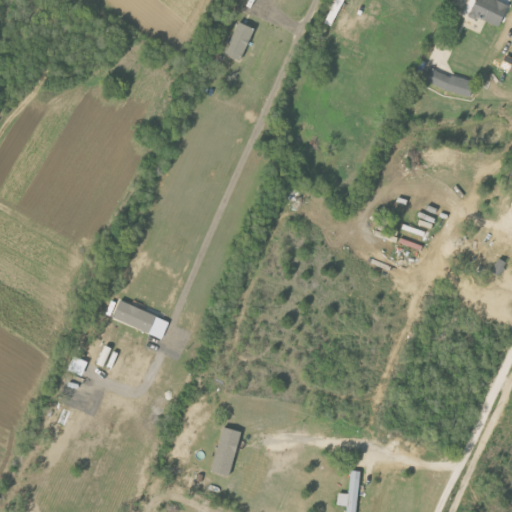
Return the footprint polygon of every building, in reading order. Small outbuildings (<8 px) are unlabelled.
[(499,28),(511,6),(498,0),(477,0),(470,13),(499,28)] [(243,61),(257,29),(241,22),(227,54),(243,61)] [(471,98),(476,82),(428,68),(423,83),(471,98)] [(493,272),(502,277),(509,263),(500,258),(493,272)] [(159,314),(121,302),(115,320),(154,332),(159,314)] [(232,477),(243,432),(225,427),(214,472),(232,477)] [(358,511),(362,471),(353,470),(351,494),(340,493),(338,505),(349,506),(348,511),(358,511)]
